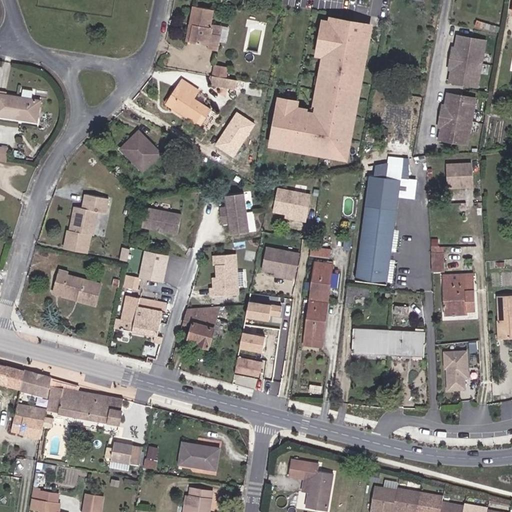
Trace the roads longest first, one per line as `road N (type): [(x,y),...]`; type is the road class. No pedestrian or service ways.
road 1 (secondary): [(268,415),(0,340)]
road 2 (residential): [(0,325),(42,186),(87,124)]
road 3 (residential): [(511,424),(446,428),(402,419),(380,443)]
road 4 (unknown): [(447,0),(423,139)]
road 5 (secondary): [(511,455),(419,453),(380,443)]
